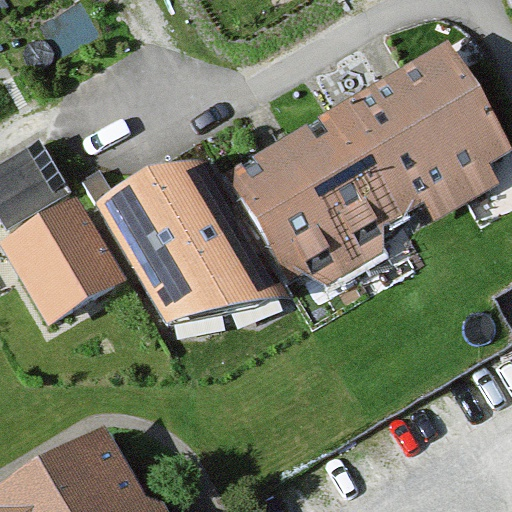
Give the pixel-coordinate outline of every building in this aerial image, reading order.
[(506,147),(448,49),(231,174),(279,258),(329,279),(381,249),(369,228),(426,195),(436,213),(493,180),(482,161),(506,147)] [(65,190),(38,145),(0,167),(0,210),(8,224),(65,190)] [(285,293),(207,165),(152,172),(100,204),(167,317),(225,299),(285,293)] [(119,277),(74,202),(4,244),(49,319),(119,277)] [(154,511),(117,448),(6,511),(154,511)]
